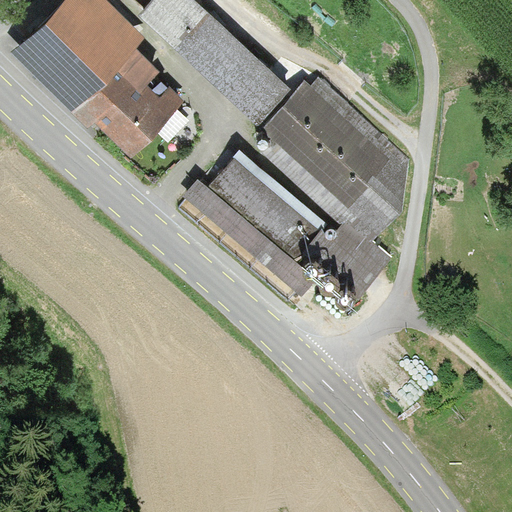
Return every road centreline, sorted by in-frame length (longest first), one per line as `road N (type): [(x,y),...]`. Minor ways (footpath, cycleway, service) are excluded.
road 1 (secondary): [(438,511),(315,375),(0,93)]
road 2 (track): [(315,375),(398,305),(432,116),(427,49),(393,0)]
road 3 (track): [(425,158),(327,71),(219,0)]
road 4 (track): [(398,305),(482,356),(511,390)]
